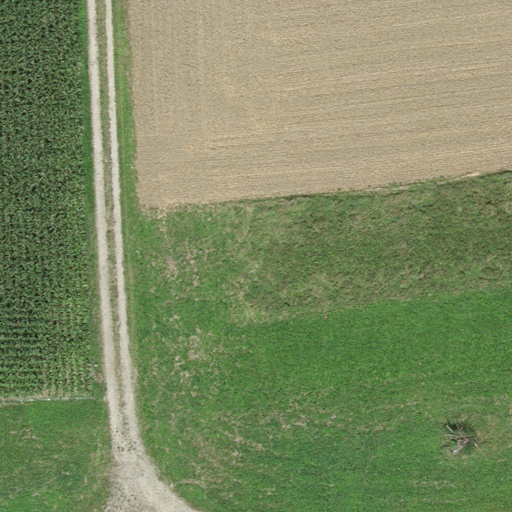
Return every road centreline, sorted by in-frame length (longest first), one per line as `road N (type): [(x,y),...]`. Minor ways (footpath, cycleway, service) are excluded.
road 1 (track): [(91,0),(96,154),(139,511)]
road 2 (track): [(511,480),(281,511)]
